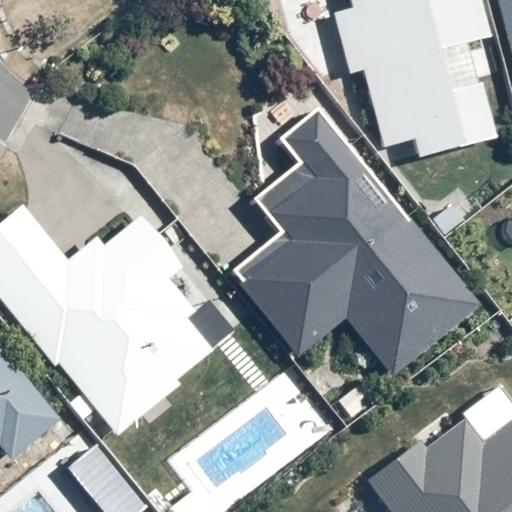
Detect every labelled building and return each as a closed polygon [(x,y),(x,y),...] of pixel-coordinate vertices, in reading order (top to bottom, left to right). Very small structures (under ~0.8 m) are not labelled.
[(460,38),(479,31),(470,0),(335,0),(375,146),(399,138),(403,154),(484,136),(460,38)] [(511,0),(485,0),(511,97),(511,96),(511,0)] [(473,301),(302,105),(265,134),(284,162),(244,195),(270,230),(225,271),(287,351),(335,318),(383,374),(473,301)] [(171,264),(130,215),(91,240),(83,233),(55,255),(13,205),(0,214),(0,307),(106,430),(204,352),(175,314),(183,307),(159,273),(171,264)] [(0,457),(1,459),(50,416),(0,354),(0,457)] [(511,511),(511,412),(473,440),(452,418),(415,448),(410,438),(360,479),(388,511),(511,511)]
